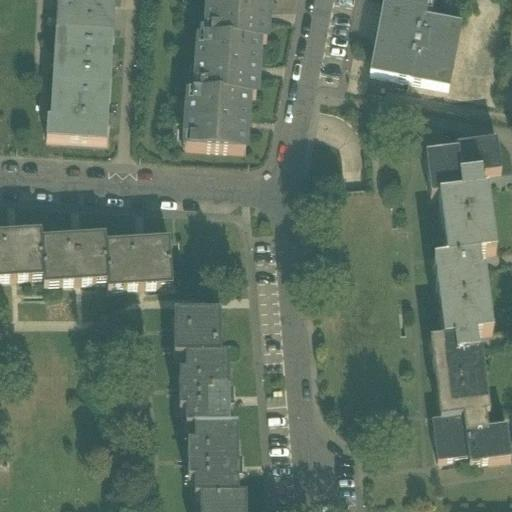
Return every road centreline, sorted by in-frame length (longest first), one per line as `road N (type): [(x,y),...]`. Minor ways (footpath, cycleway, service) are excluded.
road 1 (residential): [(358,497),(303,451),(283,197)]
road 2 (residential): [(0,179),(283,197)]
road 3 (residential): [(283,197),(324,0)]
